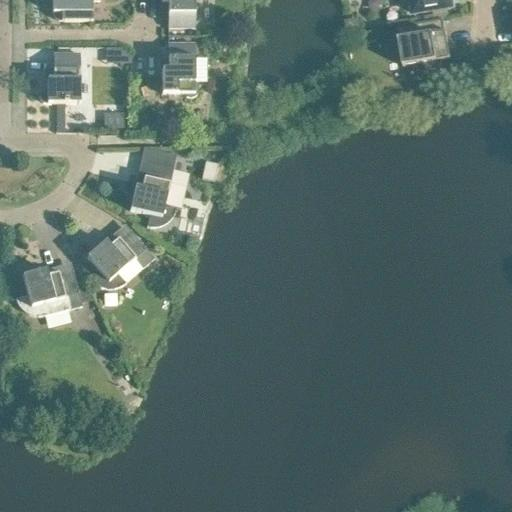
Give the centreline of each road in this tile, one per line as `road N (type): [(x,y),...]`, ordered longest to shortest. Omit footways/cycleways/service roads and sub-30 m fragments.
road 1 (residential): [(0,200),(41,196),(83,157),(80,130),(6,125)]
road 2 (unknown): [(6,39),(150,33)]
road 3 (residential): [(6,125),(6,0)]
